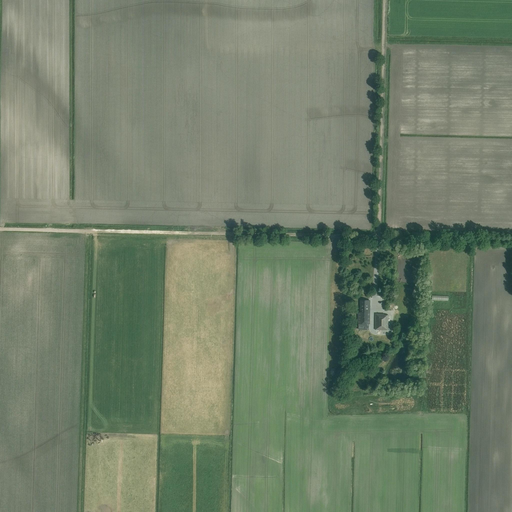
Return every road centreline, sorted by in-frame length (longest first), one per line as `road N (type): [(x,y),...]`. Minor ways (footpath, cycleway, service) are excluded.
road 1 (track): [(511,238),(0,229)]
road 2 (track): [(378,235),(385,0)]
